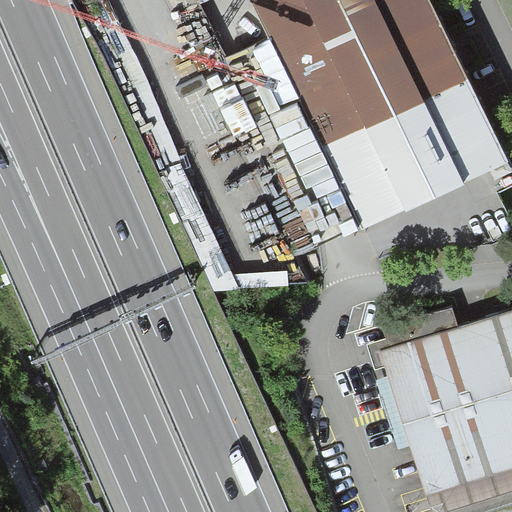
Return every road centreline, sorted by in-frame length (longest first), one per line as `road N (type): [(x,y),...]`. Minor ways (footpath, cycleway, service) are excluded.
road 1 (motorway): [(243,511),(20,0)]
road 2 (motorway): [(0,80),(48,193),(91,332)]
road 3 (unknown): [(144,0),(169,38),(197,147),(230,213)]
road 4 (motorway): [(91,332),(169,511)]
road 5 (motorway): [(0,172),(91,332)]
